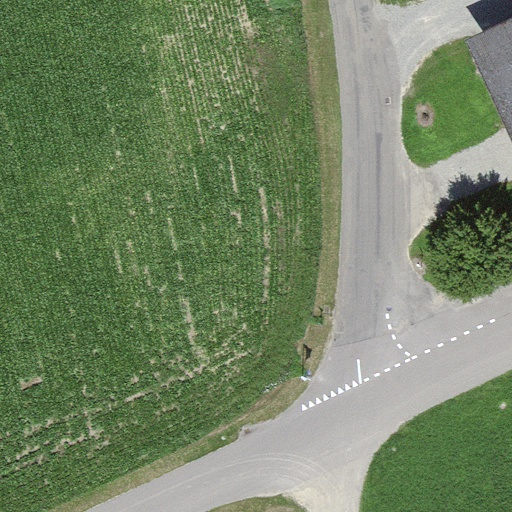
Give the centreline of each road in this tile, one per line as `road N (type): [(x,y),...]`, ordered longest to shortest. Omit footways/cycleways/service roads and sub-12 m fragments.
road 1 (unclassified): [(350,417),(381,224),(366,0)]
road 2 (unclassified): [(142,511),(350,417)]
road 3 (unclassified): [(350,417),(511,343)]
